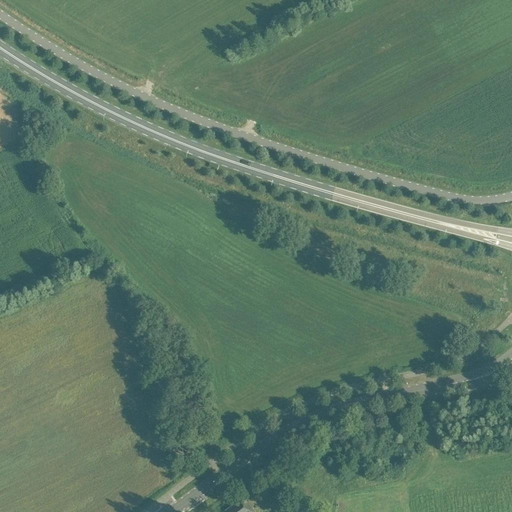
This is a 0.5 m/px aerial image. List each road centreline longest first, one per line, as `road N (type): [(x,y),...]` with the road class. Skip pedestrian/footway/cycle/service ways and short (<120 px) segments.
road 1 (unclassified): [(0,13),(127,89),(259,141),(455,198),(511,194)]
road 2 (secondary): [(436,222),(212,153),(122,116),(0,46)]
road 3 (secondary): [(168,511),(291,424),(485,375)]
road 4 (track): [(219,475),(175,347),(77,208)]
